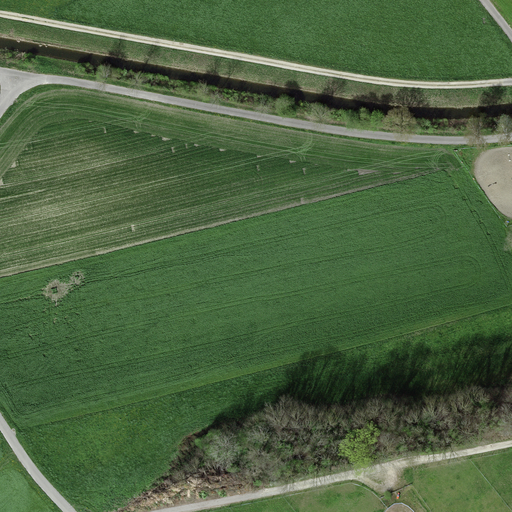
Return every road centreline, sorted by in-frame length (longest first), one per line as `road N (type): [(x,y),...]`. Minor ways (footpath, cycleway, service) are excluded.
road 1 (track): [(0,106),(19,78),(317,127),(464,143),(511,139)]
road 2 (track): [(0,16),(404,83),(511,80)]
road 3 (track): [(182,511),(511,446)]
